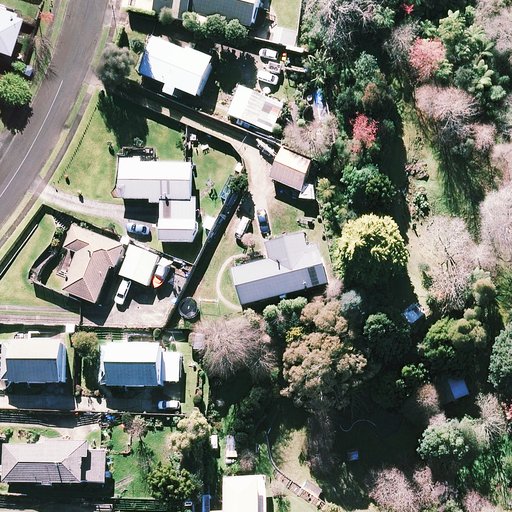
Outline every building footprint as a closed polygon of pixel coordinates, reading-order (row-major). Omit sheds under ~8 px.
[(168,20),(190,25),(192,17),(211,22),(255,33),(263,0),(160,0),(158,12),(169,15),(168,20)] [(19,16),(0,10),(0,50),(8,53),(19,16)] [(195,58),(155,42),(140,77),(201,102),(217,62),(197,54),(195,58)] [(271,102),(243,90),(231,117),(259,129),(271,102)] [(307,188),(315,164),(283,154),(274,184),(301,193),(300,203),(317,204),(317,188),(307,188)] [(125,166),(123,202),(154,204),(153,207),(164,208),(162,244),(195,246),(201,235),(203,203),(195,203),(197,170),(125,166)] [(128,249),(76,228),(67,251),(81,256),(66,295),(100,308),(114,271),(119,273),(128,249)] [(246,310),(317,293),(310,260),(314,259),(308,234),(268,243),(273,264),(237,272),(246,310)] [(122,278),(152,290),(163,260),(134,249),(122,278)] [(7,345),(5,384),(13,384),(13,387),(67,390),(69,348),(7,345)] [(106,349),(104,390),(165,393),(165,386),(183,386),(184,353),(106,349)] [(465,375),(436,388),(447,411),(475,398),(465,375)] [(238,439),(221,438),(220,453),(237,454),(238,439)] [(109,490),(110,456),(97,455),(97,450),(8,447),(6,486),(109,490)] [(268,511),(269,481),(226,480),(225,497),(206,497),(205,511),(268,511)]
